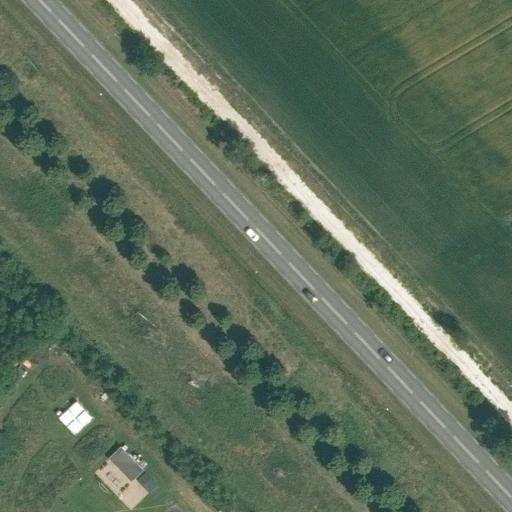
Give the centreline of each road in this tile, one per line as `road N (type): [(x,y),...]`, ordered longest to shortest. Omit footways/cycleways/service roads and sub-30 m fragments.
road 1 (primary): [(511,501),(37,0)]
road 2 (track): [(511,412),(120,0)]
